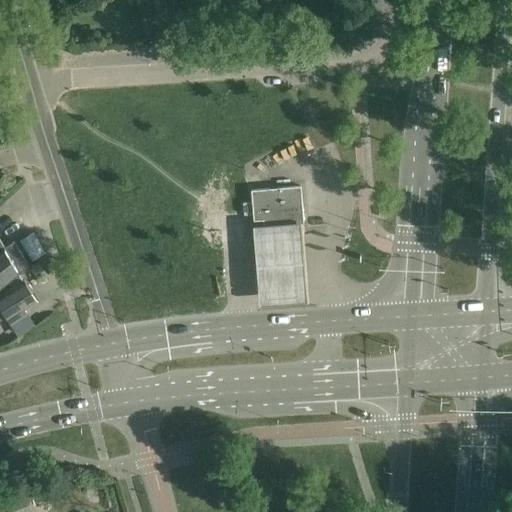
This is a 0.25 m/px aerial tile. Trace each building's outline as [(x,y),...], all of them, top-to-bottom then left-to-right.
[(304,231),(301,186),(251,190),(253,221),(263,220),(264,234),(304,231)] [(0,291),(5,287),(4,285),(18,273),(18,274),(19,273),(19,272),(25,268),(28,266),(14,241),(4,247),(0,238),(0,291)] [(18,273),(4,285),(5,287),(8,291),(23,281),(18,274),(18,273)] [(0,321),(7,317),(11,324),(27,314),(27,313),(25,310),(37,302),(31,292),(31,289),(30,287),(29,285),(26,284),(24,281),(23,281),(8,291),(5,287),(0,291),(0,321)] [(27,314),(11,324),(17,333),(33,323),(27,314)] [(31,511),(24,494),(4,501),(8,511),(31,511)]
